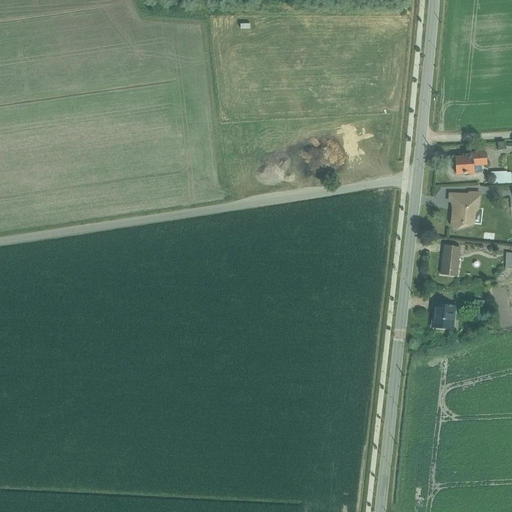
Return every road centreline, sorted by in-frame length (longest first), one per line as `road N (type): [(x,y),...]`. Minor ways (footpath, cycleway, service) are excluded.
road 1 (unclassified): [(0,241),(417,176)]
road 2 (tertiary): [(417,176),(380,511)]
road 3 (tertiary): [(433,0),(417,176)]
